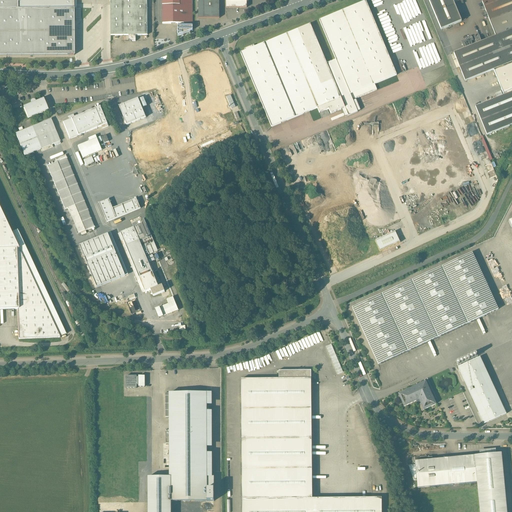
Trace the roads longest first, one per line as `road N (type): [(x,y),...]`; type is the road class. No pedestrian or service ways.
road 1 (residential): [(0,364),(221,354),(330,305)]
road 2 (residential): [(330,305),(218,34)]
road 3 (residential): [(511,437),(409,433),(387,420),(368,396),(330,305)]
road 4 (residential): [(218,34),(119,68),(0,73)]
road 5 (residential): [(330,305),(470,240),(495,214)]
